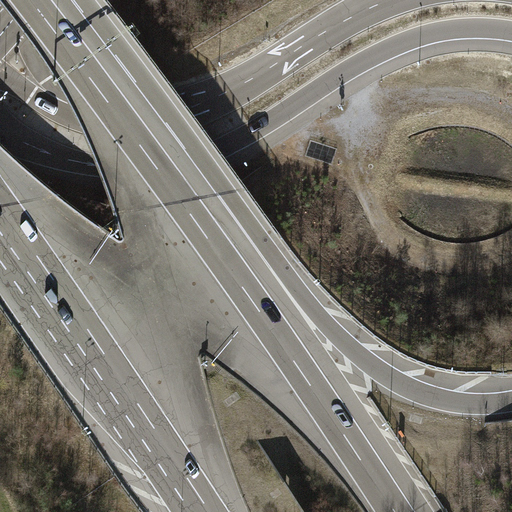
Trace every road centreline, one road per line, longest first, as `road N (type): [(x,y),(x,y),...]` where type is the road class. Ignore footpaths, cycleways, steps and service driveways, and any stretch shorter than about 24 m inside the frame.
road 1 (motorway): [(10,138),(95,166),(169,166),(239,142),(404,46),(464,32),(511,35)]
road 2 (motorway): [(511,397),(439,395),(378,367),(324,323),(140,128)]
road 3 (motorway): [(400,511),(140,128)]
road 4 (motorway): [(0,222),(202,511)]
road 5 (motorway): [(389,0),(218,97),(140,114),(80,110)]
road 6 (motorway): [(140,128),(48,0)]
road 7 (motorway): [(80,110),(48,78),(23,0)]
